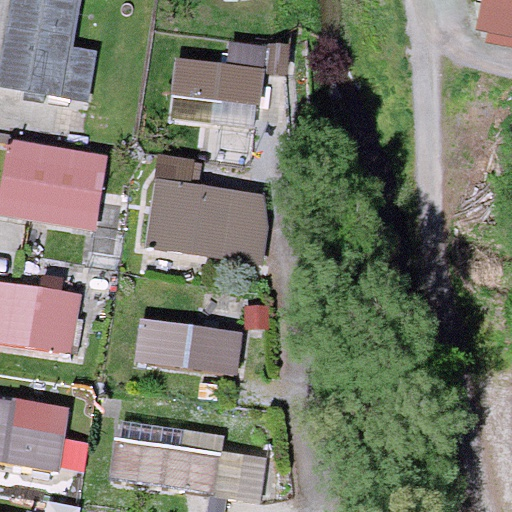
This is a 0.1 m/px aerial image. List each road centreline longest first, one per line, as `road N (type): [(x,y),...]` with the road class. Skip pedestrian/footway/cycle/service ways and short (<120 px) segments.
road 1 (track): [(438,0),(427,140),(433,275),(478,410),(492,511)]
road 2 (track): [(324,511),(294,218)]
